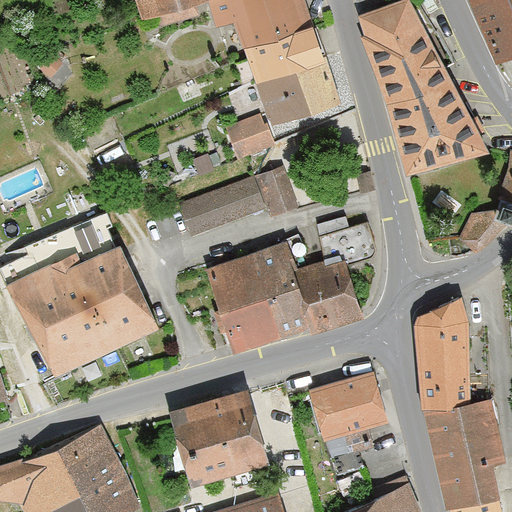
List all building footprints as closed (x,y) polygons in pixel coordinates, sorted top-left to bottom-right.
[(203,0),(128,0),(134,18),(183,6),(203,0)] [(308,25),(299,0),(203,0),(213,26),(229,20),(239,49),(308,25)] [(398,0),(352,15),(400,175),(483,151),(405,0),(398,0)] [(511,0),(466,0),(492,64),(511,56),(511,0)] [(322,60),(308,25),(239,49),(253,87),(322,60)] [(335,102),(322,60),(253,87),(235,93),(242,116),(260,110),(265,126),(335,102)] [(510,223),(511,215),(511,153),(499,149),(484,196),(494,199),(491,209),(488,216),(503,221),(510,223)] [(266,216),(297,206),(283,161),(250,172),(251,175),(262,206),(266,216)] [(262,206),(251,175),(175,202),(186,233),(262,206)] [(491,209),(481,209),(461,238),(482,253),(503,221),(488,216),(491,209)] [(311,333),(360,314),(337,257),(297,273),(284,238),(203,267),(234,351),(308,325),(311,333)] [(117,244),(64,269),(57,256),(3,284),(47,373),(154,323),(117,244)] [(466,319),(458,301),(412,315),(415,386),(419,409),(466,399),(466,319)] [(367,366),(307,387),(324,437),(385,416),(367,366)] [(270,460),(244,387),(164,414),(190,488),(270,460)] [(501,459),(487,394),(466,399),(419,409),(434,477),(486,463),(501,459)] [(129,511),(126,498),(88,427),(0,465),(0,500),(16,502),(18,511),(129,511)] [(495,495),(486,463),(434,477),(440,506),(446,505),(495,495)] [(333,511),(409,511),(408,510),(419,504),(410,476),(333,511)] [(281,511),(272,485),(194,511),(281,511)] [(499,511),(495,495),(446,505),(448,511),(499,511)]
